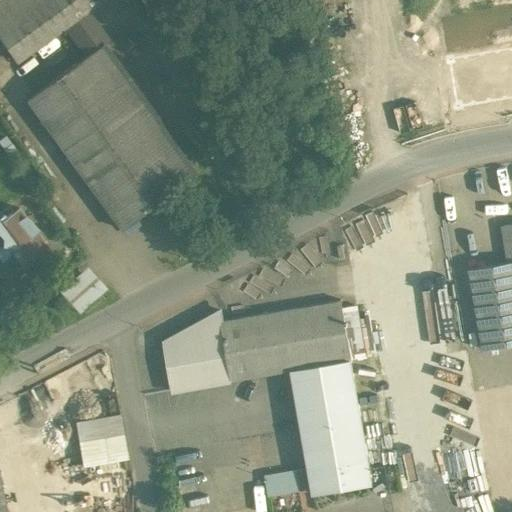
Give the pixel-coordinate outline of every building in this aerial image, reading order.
[(0,0),(0,36),(16,57),(99,0),(0,0)] [(144,0),(151,9),(162,0),(144,0)] [(187,182),(91,51),(27,98),(122,229),(187,182)] [(18,208),(5,217),(3,214),(0,216),(0,273),(3,275),(7,274),(12,272),(11,272),(29,259),(29,260),(32,258),(37,264),(38,263),(37,262),(51,252),(34,229),(37,227),(25,214),(24,215),(18,208)] [(511,223),(500,225),(506,262),(468,269),(483,351),(511,345),(511,223)] [(86,262),(58,288),(79,311),(107,285),(86,262)] [(223,320),(221,320),(232,380),(291,370),(351,360),(351,358),(342,307),(341,299),(223,320)] [(356,305),(342,307),(351,358),(365,356),(356,305)] [(221,310),(164,340),(172,390),(232,380),(221,320),(223,320),(221,310)] [(351,360),(291,370),(308,468),(368,457),(351,360)] [(80,462),(126,456),(120,411),(74,417),(80,462)] [(368,457),(308,468),(313,493),(373,483),(368,457)]
